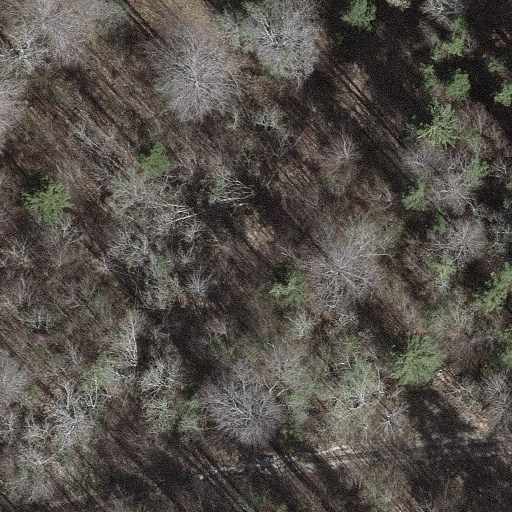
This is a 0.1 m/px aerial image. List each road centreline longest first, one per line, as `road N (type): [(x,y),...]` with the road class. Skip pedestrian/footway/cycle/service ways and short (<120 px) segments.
road 1 (track): [(419,0),(74,499)]
road 2 (track): [(40,511),(196,475),(511,441)]
